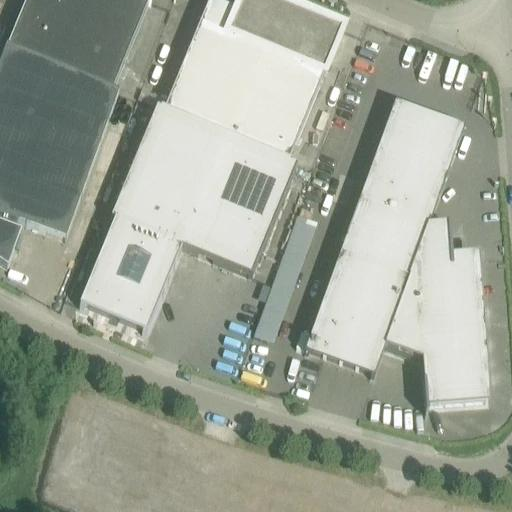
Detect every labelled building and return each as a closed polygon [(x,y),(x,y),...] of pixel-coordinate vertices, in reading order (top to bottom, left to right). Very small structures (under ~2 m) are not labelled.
[(28,0),(8,52),(113,95),(149,7),(150,8),(151,6),(144,3),(142,0),(28,0)] [(161,114),(160,115),(292,169),(292,168),(288,166),(343,34),(258,0),(243,0),(237,17),(210,6),(165,115),(161,114)] [(8,52),(6,51),(0,68),(0,268),(7,273),(20,238),(16,237),(19,228),(66,245),(119,98),(113,95),(8,52)] [(446,231),(429,232),(464,134),(395,109),(304,359),(374,384),(385,353),(422,367),(423,389),(425,422),(428,421),(427,411),(485,406),(475,265),(452,266),(449,230),(446,231)] [(115,226),(79,312),(147,339),(182,254),(185,255),(252,283),(297,172),(292,169),(160,115),(157,114),(111,225),(115,226)] [(281,349),(314,226),(294,221),(260,343),(281,349)] [(332,480),(317,511),(489,511),(451,508),(401,499),(332,480)]
